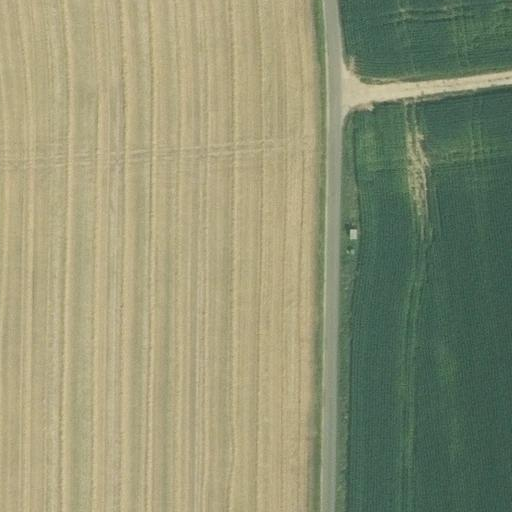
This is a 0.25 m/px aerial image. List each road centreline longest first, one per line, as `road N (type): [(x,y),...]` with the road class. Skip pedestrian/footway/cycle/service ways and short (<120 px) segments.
road 1 (unclassified): [(339,511),(338,0)]
road 2 (track): [(338,62),(511,52)]
